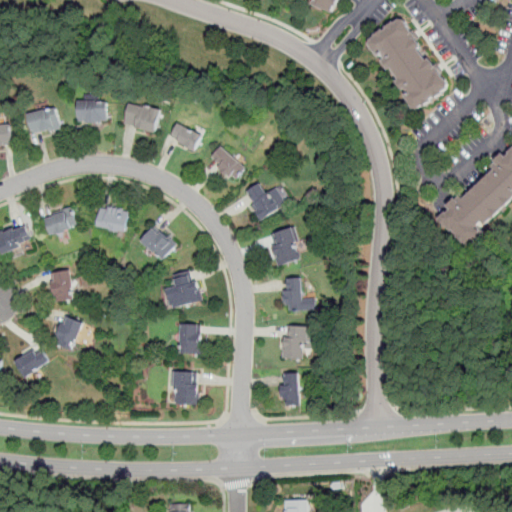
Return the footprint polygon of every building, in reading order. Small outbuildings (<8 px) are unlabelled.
[(349,0),(347,6),(345,5),(342,12),(323,3),(324,0),(349,0)] [(415,20),(423,32),(426,36),(424,37),(431,47),(429,48),(437,60),(439,58),(445,67),(447,66),(458,83),(457,89),(453,92),(453,93),(445,98),(444,97),(441,99),(442,100),(434,106),(434,105),(428,109),(424,108),(415,94),(419,92),(416,88),(413,90),(407,81),(409,79),(401,68),(400,69),(393,59),(395,58),(392,54),(389,56),(384,49),(383,49),(379,44),(381,39),(386,35),(385,34),(393,29),(393,30),(397,28),(396,27),(404,21),(405,23),(410,19),(415,20)] [(98,102),(98,103),(109,103),(109,121),(104,121),(104,119),(103,119),(103,123),(87,123),(87,119),(79,119),(79,102),(98,102)] [(131,104),(146,108),(146,106),(162,110),(157,132),(150,130),(149,131),(126,125),(131,104)] [(62,128),(54,130),(42,132),(42,129),(32,131),(29,114),(58,108),(62,128)] [(205,136),(196,152),(185,145),(185,144),(172,137),(180,123),(205,136)] [(5,143),(5,146),(1,146),(0,146),(0,126),(12,124),(14,142),(5,143)] [(251,168),(241,179),(237,176),(235,178),(223,168),(226,165),(217,157),(226,147),(251,168)] [(511,208),(493,226),(491,223),(487,227),(493,234),(477,248),(473,243),(472,244),(465,237),(467,236),(461,230),(460,232),(455,226),(454,227),(447,221),(448,220),(448,219),(458,210),(455,206),(463,200),(463,199),(464,201),(469,197),(471,199),(503,170),(500,167),(504,163),(503,162),(511,154),(511,155),(511,208)] [(265,183),(272,194),(285,185),(296,201),(267,220),(261,212),(263,210),(258,204),(260,203),(252,192),(265,183)] [(128,209),(128,211),(134,212),(131,232),(125,231),(124,232),(114,230),(114,229),(102,226),(106,208),(113,209),(113,206),(128,209)] [(67,231),(55,235),(55,234),(52,235),(47,219),(54,217),(53,214),(61,211),(73,208),(78,225),(72,226),(73,229),(67,231)] [(27,224),(32,239),(21,244),(22,247),(4,254),(0,243),(0,231),(11,227),(12,230),(27,224)] [(300,251),(301,250),(303,255),(301,255),(302,258),(281,265),(274,245),(279,244),(275,232),(296,225),(301,240),(297,241),(300,251)] [(158,228),(164,234),(166,232),(172,238),(174,236),(183,245),(169,260),(160,252),(159,253),(146,241),(158,228)] [(73,288),(75,299),(57,302),(56,297),(55,297),(52,282),(56,281),(54,273),(71,270),(74,288),(73,288)] [(197,276),(199,282),(202,281),(204,290),(205,289),(208,301),(197,304),(185,307),(180,287),(182,287),(178,275),(195,270),(197,276)] [(307,278),(309,310),(294,312),(294,305),(291,306),(291,301),(290,301),(289,291),(293,291),(293,279),(307,278)] [(85,324),(78,340),(73,350),(54,342),(62,323),(65,325),(69,317),(85,324)] [(206,334),(206,342),(208,342),(207,354),(186,353),(186,342),(187,324),(207,325),(206,334)] [(316,328),(315,343),(309,343),(309,359),(287,358),(288,347),(289,347),(290,338),(292,338),(293,326),(316,328)] [(35,351),(38,355),(44,351),(51,361),(36,371),(37,373),(27,379),(16,362),(35,351)] [(203,385),(202,393),(205,393),(204,406),(180,404),(181,388),(179,387),(180,371),(203,372),(203,385)] [(304,374),(305,406),(291,407),(291,400),(288,401),(288,397),(286,398),(286,386),(286,385),(290,385),(290,374),(304,374)] [(310,501),(309,511),(286,511),(286,501),(310,501)] [(192,511),(192,503),(172,504),(172,511),(192,511)]
